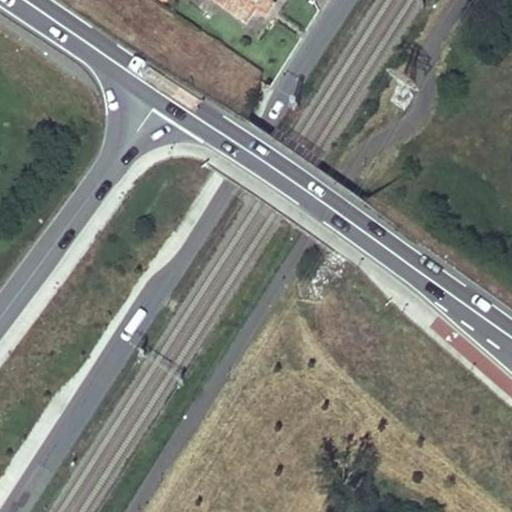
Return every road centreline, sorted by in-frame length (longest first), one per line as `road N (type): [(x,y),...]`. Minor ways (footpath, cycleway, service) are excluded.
road 1 (unclassified): [(11,511),(342,0)]
road 2 (tertiary): [(158,100),(511,345)]
road 3 (unclassified): [(0,315),(158,100)]
road 4 (tertiary): [(11,0),(158,100)]
